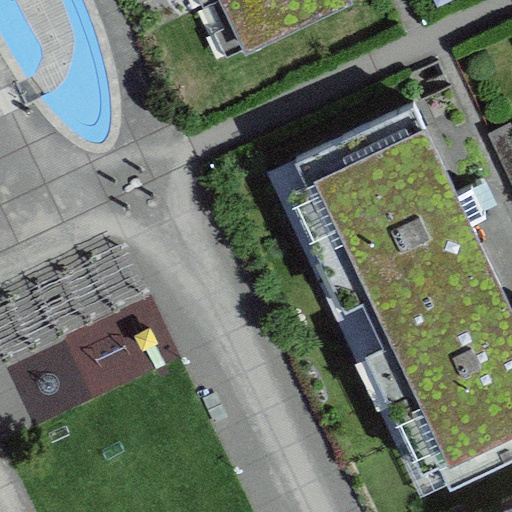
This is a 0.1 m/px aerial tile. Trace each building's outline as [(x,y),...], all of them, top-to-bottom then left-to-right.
[(222,0),(209,6),(234,59),(355,3),(354,0),(222,0)] [(286,161),(312,215),(447,151),(422,97),(286,161)] [(511,130),(509,125),(490,134),(511,180),(511,130)] [(447,151),(312,215),(337,268),(404,237),(394,216),(463,184),(447,151)] [(394,216),(404,237),(409,248),(478,216),(463,184),(394,216)] [(409,248),(404,237),(337,268),(362,322),(498,258),(478,216),(409,248)] [(511,307),(511,287),(498,258),(362,322),(388,377),(453,347),(448,337),(511,307)] [(511,342),(511,307),(448,337),(453,347),(462,366),(511,342)] [(388,377),(415,433),(511,386),(511,342),(462,366),(453,347),(388,377)] [(511,386),(415,433),(442,489),(511,456),(511,386)]
